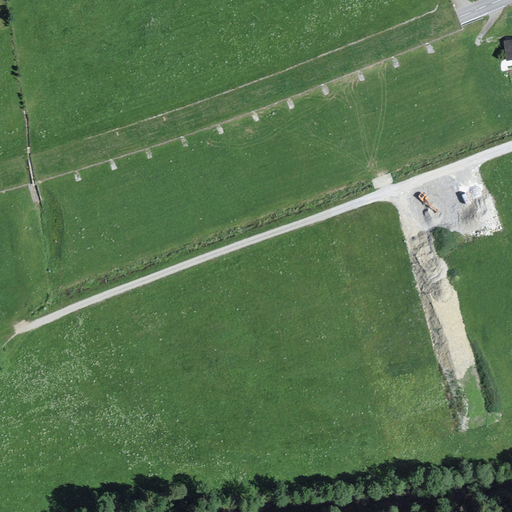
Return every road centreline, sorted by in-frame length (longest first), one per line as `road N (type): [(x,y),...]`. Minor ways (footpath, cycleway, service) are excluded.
road 1 (track): [(511,143),(18,327)]
road 2 (secondary): [(0,177),(241,101),(469,12)]
